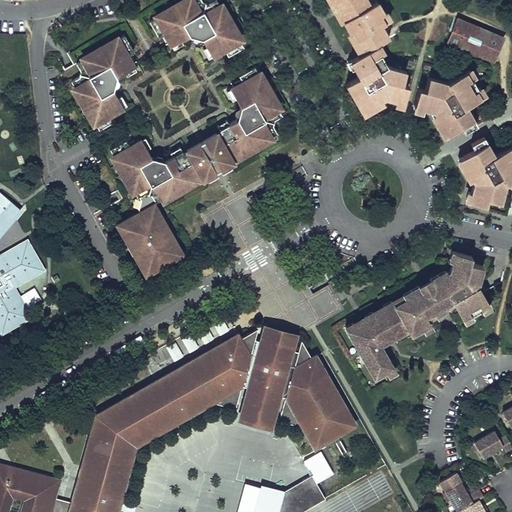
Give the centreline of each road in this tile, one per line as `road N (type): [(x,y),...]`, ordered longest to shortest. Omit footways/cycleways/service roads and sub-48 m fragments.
road 1 (residential): [(250,0),(342,172)]
road 2 (residential): [(369,152),(277,0)]
road 3 (residential): [(0,406),(143,324)]
road 4 (residential): [(135,313),(0,392)]
road 5 (residential): [(317,218),(199,285)]
road 6 (residential): [(437,447),(442,393),(471,368),(511,357)]
